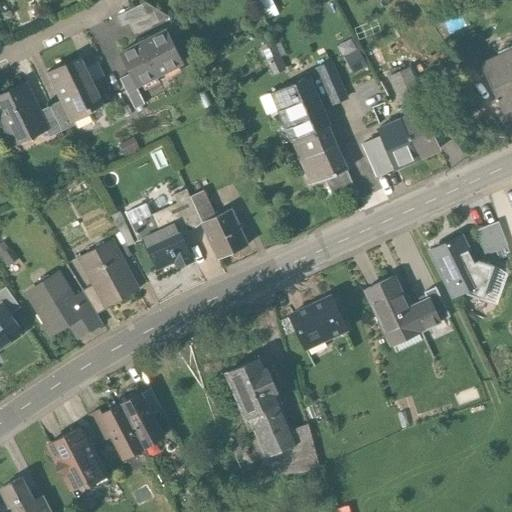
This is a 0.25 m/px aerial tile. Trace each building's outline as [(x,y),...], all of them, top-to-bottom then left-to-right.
[(150,2),(130,12),(139,30),(159,20),(150,2)] [(173,29),(124,51),(141,89),(191,67),(173,29)] [(511,113),(511,51),(481,65),(505,117),(511,113)] [(109,108),(84,57),(50,73),(75,125),(109,108)] [(273,96),(293,140),(330,123),(313,79),(273,96)] [(53,130),(31,84),(0,98),(0,117),(15,149),(53,130)] [(433,107),(407,118),(425,161),(451,150),(433,107)] [(425,161),(407,118),(380,129),(398,172),(425,161)] [(293,140),(304,162),(339,146),(330,123),(293,140)] [(351,173),(339,146),(304,162),(316,188),(351,173)] [(234,210),(204,225),(224,265),(254,250),(234,210)] [(194,262),(176,223),(142,239),(160,278),(194,262)] [(500,224),(474,235),(484,258),(510,247),(500,224)] [(485,286),(462,238),(429,253),(452,302),(485,286)] [(145,292),(116,240),(77,262),(107,314),(145,292)] [(78,300),(65,274),(24,295),(50,343),(71,332),(79,345),(105,331),(85,294),(78,300)] [(361,294),(377,326),(409,310),(393,278),(361,294)] [(428,300),(409,310),(377,326),(390,352),(441,327),(428,300)] [(346,335),(330,301),(289,321),(306,355),(346,335)] [(0,354),(28,335),(6,302),(0,306),(0,354)] [(298,446),(260,360),(222,376),(260,463),(298,446)] [(139,395),(118,406),(142,454),(164,444),(139,395)] [(121,465),(142,454),(118,406),(97,417),(121,465)] [(103,483),(78,433),(42,451),(67,501),(103,483)] [(31,504),(19,482),(0,492),(0,503),(4,511),(48,511),(41,499),(31,504)]
